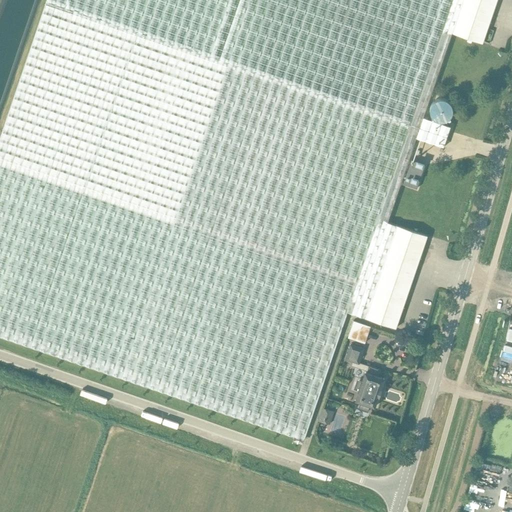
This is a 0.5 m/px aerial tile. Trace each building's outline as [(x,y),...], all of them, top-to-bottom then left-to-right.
[(46,0),(0,136),(0,334),(305,439),(348,311),(397,327),(429,234),(427,234),(430,223),(421,221),(418,231),(389,221),(418,137),(445,146),(452,125),(425,116),(453,32),(484,42),(498,0),(46,0)] [(416,189),(425,164),(412,159),(403,184),(416,189)] [(370,326),(353,321),(348,338),(364,343),(370,326)] [(359,408),(368,411),(370,404),(375,406),(379,395),(379,396),(382,388),(381,388),(385,377),(379,375),(381,369),(370,365),(369,365),(359,362),(364,348),(351,343),(347,358),(353,360),(352,364),(368,370),(367,371),(366,371),(362,381),(360,380),(357,389),(359,390),(356,400),(361,401),(359,408)] [(322,407),(320,420),(328,421),(331,409),(322,407)]
